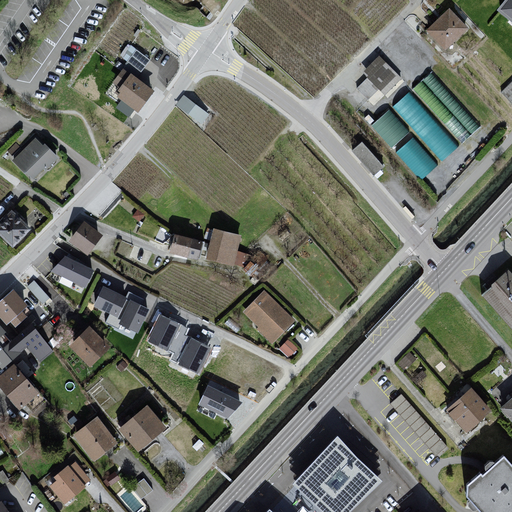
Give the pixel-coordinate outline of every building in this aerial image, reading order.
[(511,0),(506,0),(500,8),(511,17),(511,0)] [(451,11),(429,33),(449,53),(471,32),(451,11)] [(120,54),(142,69),(151,56),(129,42),(120,54)] [(362,70),(368,76),(357,85),(374,104),(403,77),(380,53),(362,70)] [(448,111),(441,117),(461,141),(478,127),(431,72),(414,86),(427,101),(434,95),(440,102),(441,102),(448,111)] [(157,92),(133,75),(119,96),(143,113),(157,92)] [(511,79),(502,89),(511,100),(511,79)] [(460,143),(408,91),(393,106),(444,158),(460,143)] [(210,115),(184,96),(176,106),(202,125),(210,115)] [(393,146),(411,129),(389,107),(372,125),(393,146)] [(413,135),(396,151),(422,178),(439,162),(413,135)] [(45,146),(36,137),(14,160),(28,173),(29,171),(37,179),(47,168),(49,171),(62,157),(47,143),(45,146)] [(384,166),(362,142),(352,150),(374,175),(384,166)] [(33,229),(14,210),(0,223),(0,231),(15,247),(33,229)] [(105,234),(86,222),(72,243),(91,255),(105,234)] [(243,235),(215,229),(208,258),(242,266),(245,254),(239,253),(243,235)] [(205,241),(178,234),(173,254),(200,261),(205,241)] [(66,257),(54,271),(86,286),(92,270),(66,257)] [(511,270),(485,294),(511,328),(511,270)] [(36,277),(28,283),(42,302),(50,296),(36,277)] [(126,298),(104,288),(96,305),(117,315),(126,298)] [(31,308),(16,291),(0,304),(0,314),(9,326),(31,308)] [(296,323),(265,291),(243,313),(274,345),(296,323)] [(148,310),(131,301),(121,322),(138,330),(148,310)] [(181,324),(161,315),(148,342),(168,351),(181,324)] [(0,322),(0,341),(9,334),(0,322)] [(59,351),(35,323),(15,340),(9,334),(0,341),(0,364),(1,363),(4,366),(20,352),(36,371),(59,351)] [(90,324),(68,345),(89,366),(111,346),(90,324)] [(288,337),(280,347),(291,355),(298,345),(288,337)] [(211,347),(190,338),(178,365),(198,374),(211,347)] [(406,369),(416,357),(408,349),(397,361),(406,369)] [(18,363),(0,376),(0,385),(20,411),(42,393),(18,363)] [(242,403),(208,385),(198,404),(228,419),(242,403)] [(464,398),(447,410),(469,434),(483,421),(494,413),(474,388),(464,398)] [(403,391),(391,401),(432,450),(444,440),(403,391)] [(511,401),(503,409),(511,417),(511,401)] [(149,406),(122,429),(141,452),(169,428),(149,406)] [(99,418),(73,438),(94,465),(120,444),(99,418)] [(337,439),(293,485),(322,511),(351,511),(382,481),(337,439)] [(511,511),(511,455),(510,453),(475,484),(473,496),(487,511),(511,511)] [(76,464),(50,486),(65,504),(91,482),(76,464)] [(142,496),(153,487),(144,475),(133,484),(142,496)] [(0,511),(10,511),(4,502),(0,503),(0,511)]
